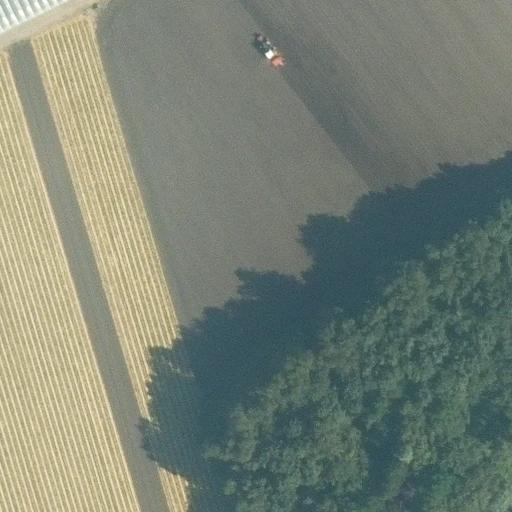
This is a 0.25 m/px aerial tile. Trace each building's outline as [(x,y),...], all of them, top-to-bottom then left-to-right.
[(0,0),(0,46),(108,16),(85,0),(0,0)] [(302,0),(416,155),(437,140),(334,0),(302,0)] [(340,0),(426,121),(445,107),(370,0),(340,0)] [(377,0),(447,99),(456,93),(452,86),(461,79),(406,0),(377,0)] [(489,63),(443,0),(415,0),(488,100),(496,94),(479,71),(489,63)] [(511,37),(483,0),(451,0),(511,79),(511,37)] [(329,287),(400,237),(360,181),(356,184),(245,28),(229,40),(222,31),(212,38),(213,38),(189,55),(198,67),(172,86),(135,33),(113,48),(157,109),(134,125),(180,190),(158,205),(201,266),(180,281),(234,357),(330,289),(329,287)] [(0,62),(0,76),(9,74),(5,61),(0,62)] [(511,140),(499,152),(510,165),(511,163),(511,140)] [(482,143),(462,155),(478,181),(498,169),(482,143)]
